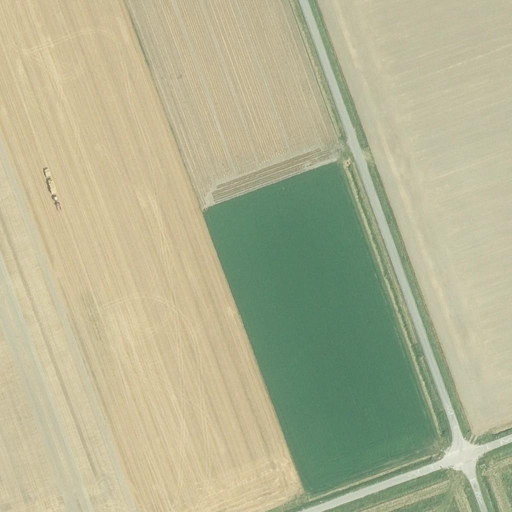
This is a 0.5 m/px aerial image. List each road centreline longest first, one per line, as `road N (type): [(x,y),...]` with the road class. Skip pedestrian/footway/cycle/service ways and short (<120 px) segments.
road 1 (unclassified): [(464,455),(300,0)]
road 2 (unclassified): [(311,511),(464,455)]
